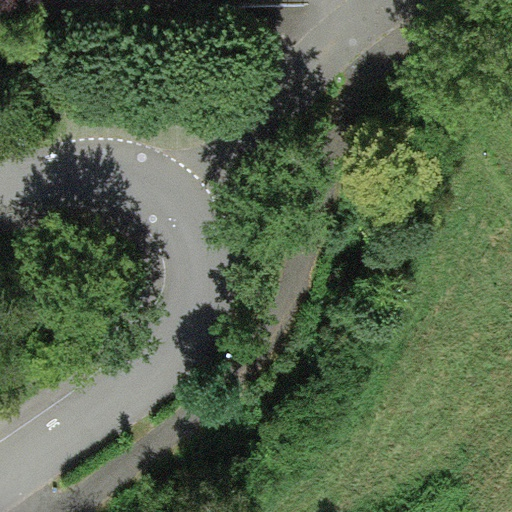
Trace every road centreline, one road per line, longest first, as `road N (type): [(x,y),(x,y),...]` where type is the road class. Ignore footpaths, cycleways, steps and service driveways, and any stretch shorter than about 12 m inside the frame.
road 1 (track): [(63,511),(248,366),(289,304),(367,74),(407,0)]
road 2 (residential): [(0,476),(189,328),(205,277),(206,236),(180,196),(136,175),(74,169),(0,184)]
